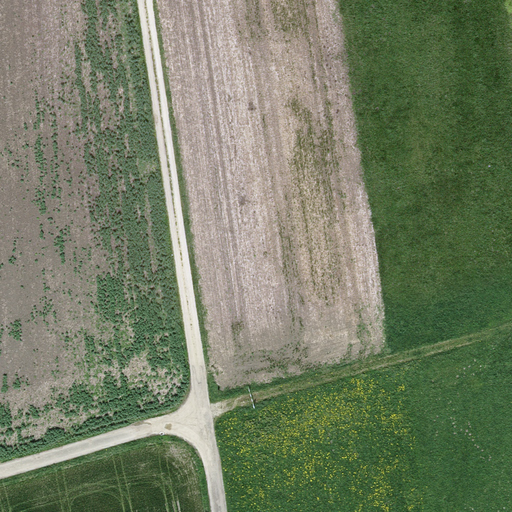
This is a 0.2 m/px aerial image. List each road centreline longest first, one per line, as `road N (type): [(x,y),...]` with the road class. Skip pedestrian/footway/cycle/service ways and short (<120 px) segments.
road 1 (track): [(218,511),(143,0)]
road 2 (track): [(511,330),(203,412)]
road 3 (track): [(0,471),(203,412)]
